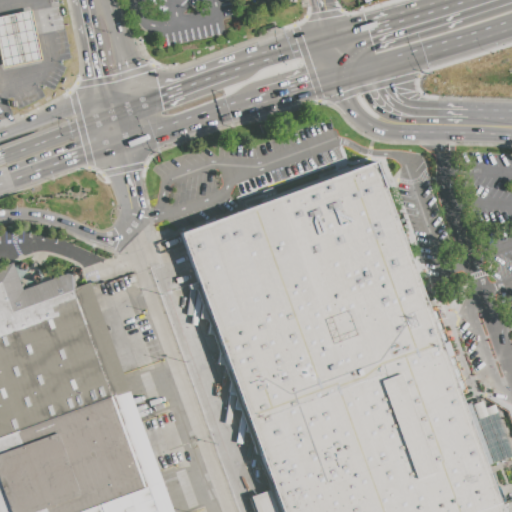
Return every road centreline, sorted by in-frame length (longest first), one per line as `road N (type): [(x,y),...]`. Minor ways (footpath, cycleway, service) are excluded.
road 1 (residential): [(97,109),(63,111),(0,135),(22,205),(57,205),(111,228),(129,223)]
road 2 (primary): [(363,66),(511,20)]
road 3 (primary): [(467,0),(331,41)]
road 4 (residential): [(333,75),(365,123),(442,136)]
road 5 (primary): [(241,67),(117,112)]
road 6 (primary): [(123,140),(248,98)]
road 7 (primary): [(117,112),(1,157)]
